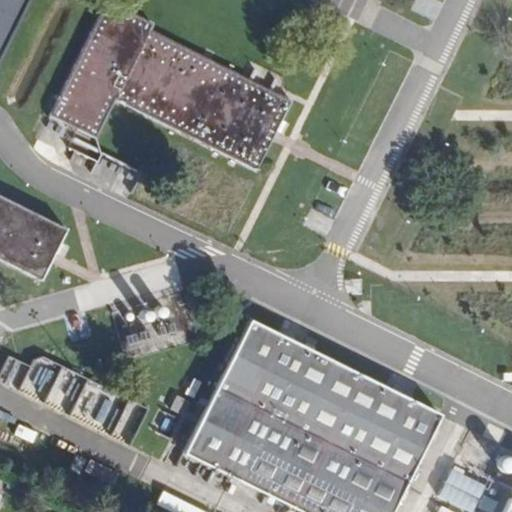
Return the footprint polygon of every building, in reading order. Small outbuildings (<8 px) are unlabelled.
[(0,0),(0,61),(30,0),(0,0)] [(153,25),(107,4),(51,116),(94,139),(116,96),(254,168),(288,101),(150,31),(153,25)] [(58,209),(0,179),(0,244),(32,261),(58,209)] [(64,316),(72,341),(91,335),(83,310),(64,316)] [(311,511),(388,511),(438,411),(255,318),(187,451),(311,511)] [(0,369),(0,376),(17,387),(29,367),(9,354),(0,369)] [(467,507),(481,480),(449,464),(435,492),(467,507)]
